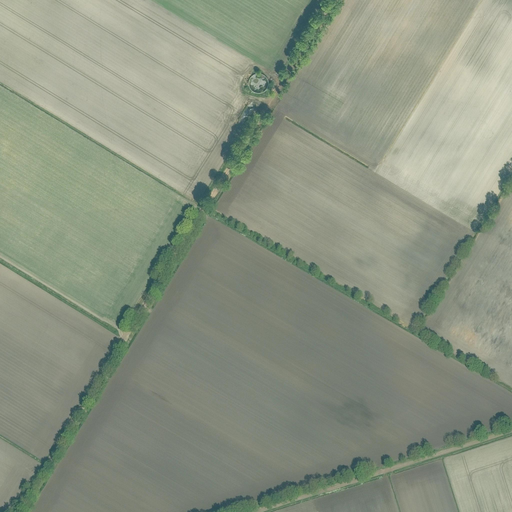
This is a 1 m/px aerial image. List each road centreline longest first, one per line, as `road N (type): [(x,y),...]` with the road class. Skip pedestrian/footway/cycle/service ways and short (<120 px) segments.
road 1 (track): [(331,0),(18,511)]
road 2 (track): [(256,511),(511,431)]
road 3 (track): [(123,339),(0,260)]
